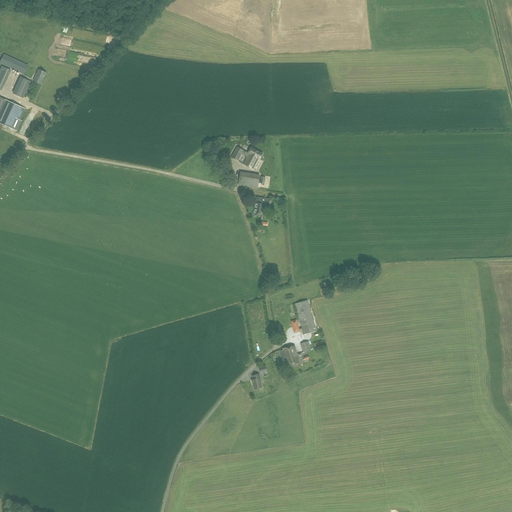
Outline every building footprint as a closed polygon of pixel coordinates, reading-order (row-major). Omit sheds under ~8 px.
[(322,17),(361,21),(363,6),(331,3),(331,6),(324,6),(322,17)] [(295,15),(296,11),(281,9),(280,17),(298,19),(298,15),(295,15)] [(267,19),(267,23),(269,23),(276,23),(277,12),(267,11),(267,16),(267,19)] [(276,23),(269,23),(267,23),(266,26),(266,29),(265,34),(275,35),(276,23)] [(0,63),(23,74),(28,65),(0,51),(0,63)] [(0,89),(2,91),(11,70),(2,66),(0,69),(0,89)] [(41,84),(46,73),(39,69),(36,75),(37,75),(34,81),(41,84)] [(13,91),(25,98),(33,82),(22,76),(13,91)] [(0,123),(17,131),(22,121),(20,120),(25,109),(7,100),(0,114),(0,123)] [(248,153),(237,147),(231,157),(238,161),(242,154),(247,157),(244,164),(253,169),(259,159),(260,159),(263,154),(251,147),(248,153)] [(263,164),(264,165),(264,166),(269,169),(270,166),(269,165),(271,162),(265,160),(263,164)] [(258,188),(260,175),(240,171),(238,184),(258,188)] [(270,206),(271,199),(261,197),(260,203),(255,203),(254,214),(261,215),(263,204),(264,204),(264,205),(270,206)] [(303,334),(316,331),(307,300),(295,303),(303,334)] [(303,352),(311,350),(308,341),(301,343),(303,352)] [(297,354),(294,345),(283,349),(285,357),(297,354)] [(285,357),(288,366),(299,362),(297,354),(285,357)] [(262,387),(260,381),(261,381),(259,373),(252,375),(253,379),(252,379),(253,383),(254,385),(253,385),(254,390),(262,387)]
